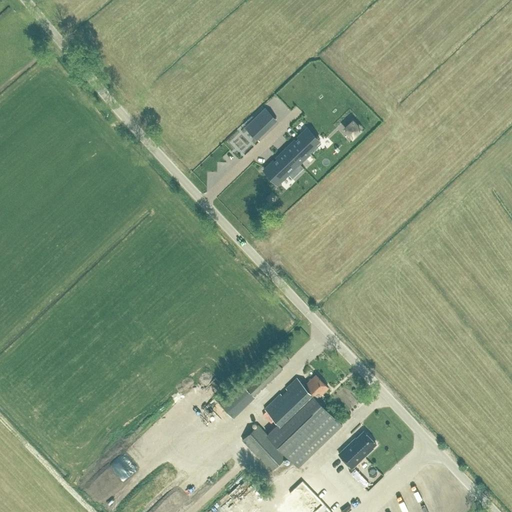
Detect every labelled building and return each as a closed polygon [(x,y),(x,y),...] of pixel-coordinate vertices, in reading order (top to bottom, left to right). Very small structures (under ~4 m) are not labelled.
[(275,117),(284,124),(291,115),(282,108),(275,117)] [(275,119),(265,109),(255,117),(266,128),(275,119)] [(266,128),(255,117),(246,126),(256,138),(266,128)] [(359,129),(352,121),(344,129),(351,137),(359,129)] [(295,139),(285,149),(299,163),(316,146),(313,142),(317,138),(307,128),(297,137),(299,138),(296,141),(295,139)] [(273,160),(264,169),(277,184),(287,174),(299,163),(285,149),(276,158),(277,159),(275,162),(273,160)] [(314,190),(326,175),(319,169),(307,184),(314,190)] [(232,415),(282,366),(281,366),(289,359),(279,349),(271,356),(272,357),(244,384),(222,405),(232,415)] [(328,387),(315,374),(304,385),(296,377),(285,388),(287,390),(281,395),(280,393),(264,408),(279,422),(267,434),(258,424),(241,439),(271,470),(287,454),(300,467),(342,425),(316,399),(328,387)] [(376,443),(364,430),(353,440),(353,439),(339,452),(352,466),(367,453),(366,452),(368,451),(370,450),(372,449),(372,447),(376,443)] [(252,497),(259,505),(267,498),(261,490),(252,497)]
